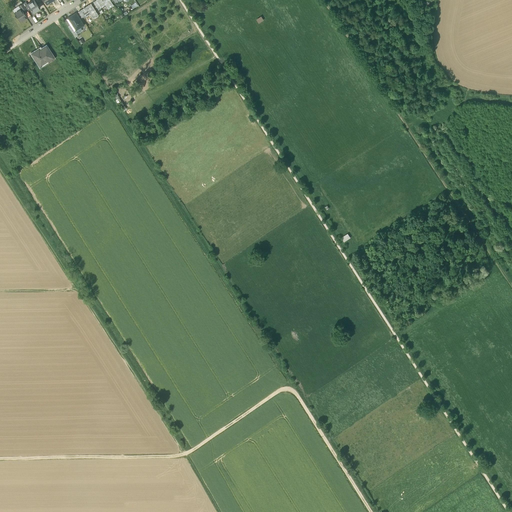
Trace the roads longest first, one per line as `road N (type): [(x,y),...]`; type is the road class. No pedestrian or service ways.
road 1 (track): [(508,511),(181,0)]
road 2 (track): [(371,511),(287,388),(184,455),(0,458)]
road 3 (track): [(287,388),(53,18)]
road 4 (track): [(184,455),(77,291)]
road 5 (track): [(511,286),(405,126)]
road 6 (track): [(323,0),(405,126)]
road 7 (track): [(0,168),(77,291)]
